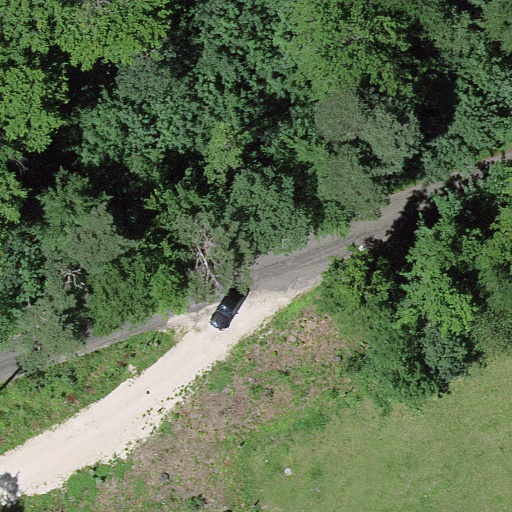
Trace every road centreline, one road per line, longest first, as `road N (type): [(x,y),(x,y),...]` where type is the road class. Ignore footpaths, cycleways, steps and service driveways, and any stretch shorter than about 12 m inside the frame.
road 1 (unclassified): [(511,169),(306,254),(0,361)]
road 2 (track): [(306,254),(202,349),(0,469)]
